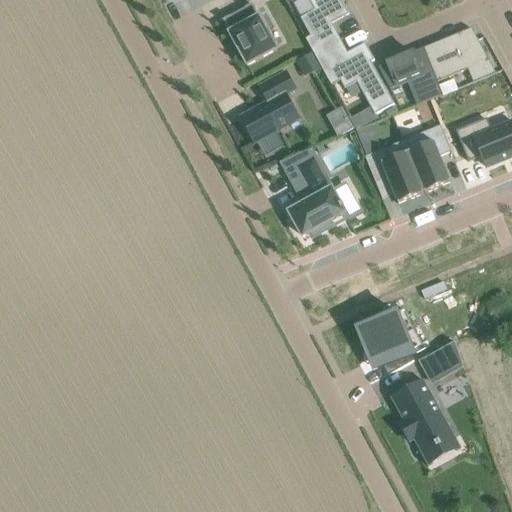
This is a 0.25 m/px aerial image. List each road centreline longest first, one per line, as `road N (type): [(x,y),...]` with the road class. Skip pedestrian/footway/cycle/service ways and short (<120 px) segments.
road 1 (unclassified): [(277,297),(114,0)]
road 2 (residential): [(277,297),(511,199)]
road 3 (unclassified): [(389,511),(277,297)]
road 4 (residential): [(361,0),(388,40),(484,2)]
